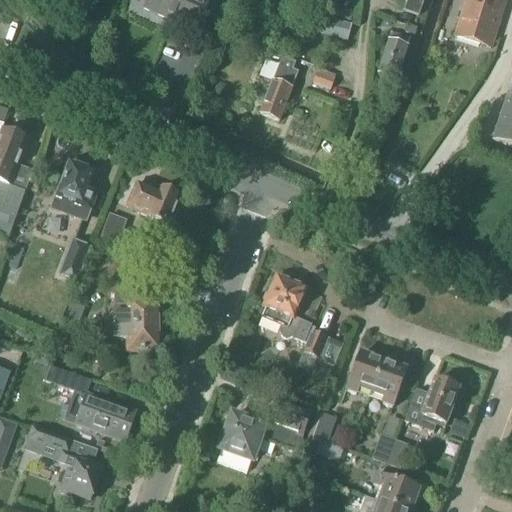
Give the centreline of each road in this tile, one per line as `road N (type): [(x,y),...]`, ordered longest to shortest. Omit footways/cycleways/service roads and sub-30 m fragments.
road 1 (residential): [(146,511),(263,186)]
road 2 (tertiary): [(263,186),(0,69)]
road 3 (tertiary): [(511,289),(263,186)]
road 4 (unknown): [(390,239),(412,195),(494,85),(511,26)]
road 5 (residential): [(510,372),(364,318)]
road 6 (residential): [(510,372),(459,511)]
